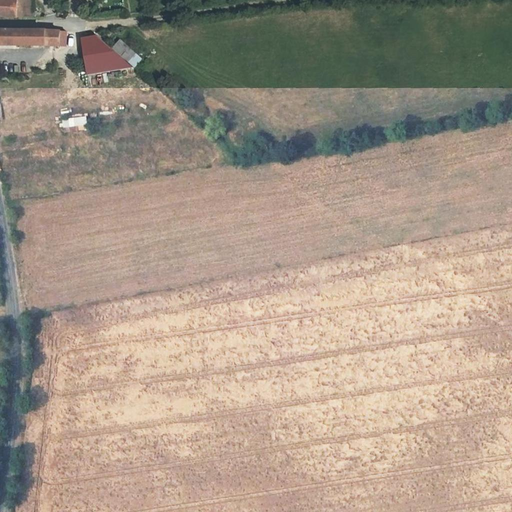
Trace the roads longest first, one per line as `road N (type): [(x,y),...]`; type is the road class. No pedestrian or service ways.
road 1 (tertiary): [(0,219),(14,345),(2,511)]
road 2 (residential): [(0,21),(122,21)]
